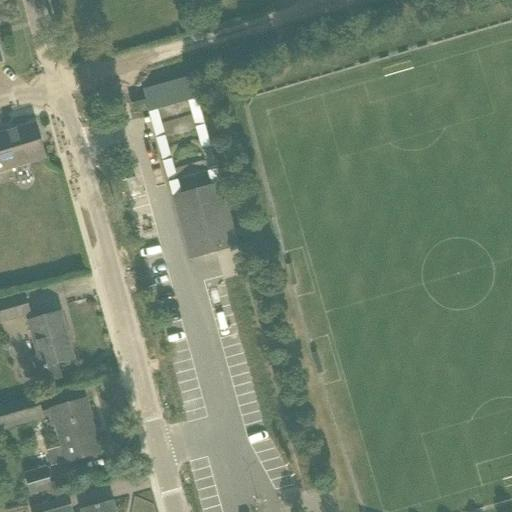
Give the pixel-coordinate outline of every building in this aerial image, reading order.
[(191,78),(190,78),(143,92),(145,100),(149,113),(197,99),(191,78)] [(148,111),(145,101),(131,104),(134,114),(148,111)] [(0,170),(45,157),(35,125),(0,135),(0,170)] [(190,260),(239,247),(221,183),(172,197),(190,260)] [(24,294),(0,300),(0,323),(30,315),(24,294)] [(29,322),(39,356),(33,357),(41,384),(60,379),(56,364),(73,359),(60,313),(29,322)] [(0,430),(43,418),(39,406),(33,407),(31,398),(0,406),(0,430)] [(51,467),(100,454),(84,400),(52,410),(46,411),(51,428),(56,426),(62,447),(47,451),(51,467)] [(30,495),(53,489),(47,467),(24,473),(30,495)] [(72,511),(69,497),(30,507),(31,511),(72,511)] [(115,511),(113,501),(81,510),(81,511),(115,511)]
